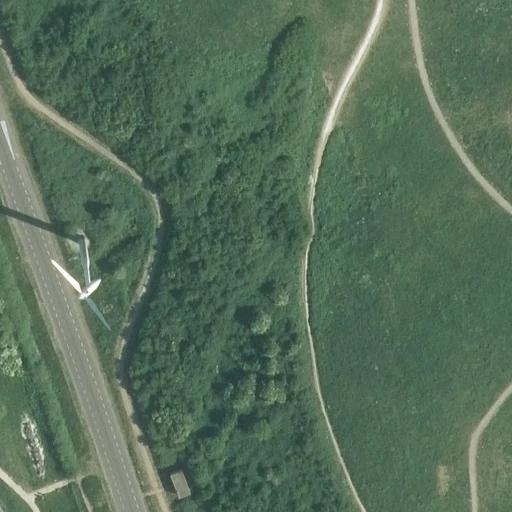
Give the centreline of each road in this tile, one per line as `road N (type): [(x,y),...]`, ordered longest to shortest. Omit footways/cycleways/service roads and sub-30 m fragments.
road 1 (unknown): [(0,34),(31,101),(130,170),(160,209),(159,249),(121,366),(165,511)]
road 2 (unclassified): [(130,511),(0,142)]
